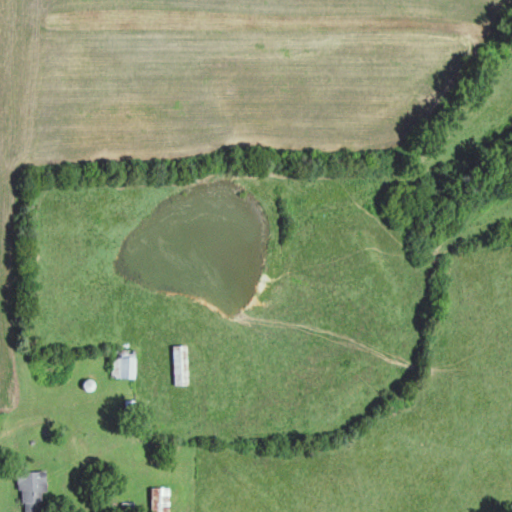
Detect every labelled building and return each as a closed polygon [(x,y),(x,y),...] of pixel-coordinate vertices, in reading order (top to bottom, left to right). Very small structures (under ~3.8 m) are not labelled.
[(171,385),(185,385),(185,345),(171,345),(171,385)] [(109,378),(131,378),(132,349),(110,348),(109,378)] [(139,400),(123,400),(123,416),(139,416),(139,400)] [(43,491),(42,470),(16,472),(18,511),(37,511),(37,491),(43,491)] [(148,487),(148,511),(164,511),(165,487),(148,487)] [(132,511),(133,502),(111,502),(111,511),(132,511)]
